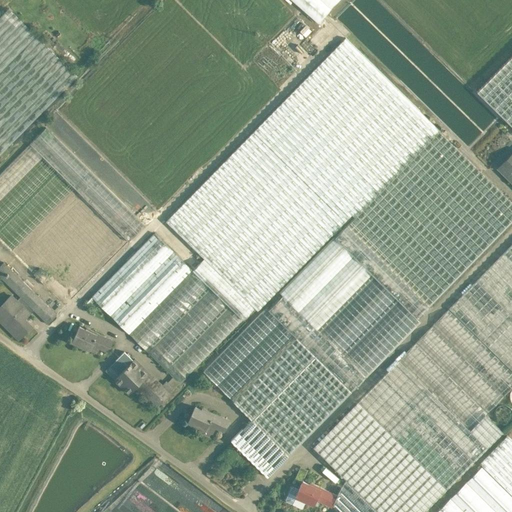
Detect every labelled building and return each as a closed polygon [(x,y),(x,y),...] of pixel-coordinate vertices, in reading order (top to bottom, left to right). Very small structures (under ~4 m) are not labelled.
[(337,0),(291,0),(318,23),(337,0)] [(8,8),(0,16),(0,153),(77,76),(8,8)] [(345,38),(165,221),(203,258),(254,307),(257,310),(351,214),(354,217),(439,131),(439,130),(345,38)] [(167,96),(164,100),(175,108),(182,97),(162,85),(159,90),(167,96)] [(144,225),(46,127),(29,143),(74,188),(78,191),(94,207),(96,209),(113,226),(115,228),(128,241),(144,225)] [(354,217),(346,225),(387,265),(480,171),(439,131),(354,217)] [(29,143),(0,172),(0,225),(56,169),(29,143)] [(511,153),(497,168),(508,179),(511,174),(511,153)] [(58,171),(0,229),(0,240),(11,252),(74,188),(58,171)] [(511,201),(480,171),(387,265),(428,305),(511,219),(511,201)] [(78,191),(15,255),(31,271),(94,207),(78,191)] [(96,209),(39,267),(56,284),(113,226),(96,209)] [(387,265),(346,225),(334,237),(374,275),(395,297),(398,299),(417,318),(429,306),(428,305),(387,265)] [(115,228),(58,286),(71,299),(128,241),(115,228)] [(155,232),(92,296),(129,333),(192,269),(155,232)] [(334,237),(280,293),(281,294),(319,331),(374,276),(374,275),(334,237)] [(511,244),(313,446),(345,479),(378,511),(422,511),(502,431),(485,414),(511,386),(511,244)] [(254,307),(203,258),(192,269),(209,285),(211,288),(227,304),(229,306),(243,319),(254,307)] [(56,314),(3,261),(0,264),(0,275),(20,296),(34,309),(47,323),(56,314)] [(56,284),(39,267),(33,273),(65,305),(71,299),(58,286),(56,284)] [(192,269),(129,333),(146,349),(209,285),(192,269)] [(374,276),(319,331),(341,352),(395,297),(374,276)] [(211,288),(154,345),(170,362),(227,304),(211,288)] [(319,331),(281,294),(267,309),(294,335),(305,346),(319,331)] [(16,301),(10,295),(0,305),(0,319),(19,338),(31,325),(24,319),(29,314),(16,301)] [(34,309),(20,296),(16,301),(29,314),(34,309)] [(398,299),(344,355),(344,356),(365,377),(420,320),(417,318),(398,299)] [(229,306),(172,364),(186,377),(243,319),(229,306)] [(265,307),(202,371),(231,399),(294,335),(267,309),(265,307)] [(89,331),(79,326),(72,341),(89,349),(92,341),(99,345),(98,346),(108,351),(113,340),(90,330),(89,331)] [(341,352),(319,331),(305,346),(351,391),(365,377),(344,356),(344,355),(341,352)] [(294,335),(231,399),(251,419),(288,455),(351,391),(305,346),(294,335)] [(124,351),(115,360),(124,369),(133,360),(124,351)] [(115,378),(114,379),(129,393),(135,387),(147,374),(148,374),(133,359),(124,369),(120,373),(115,378)] [(111,364),(106,370),(115,378),(120,373),(111,364)] [(163,389),(147,374),(135,387),(156,407),(174,389),(168,383),(163,389)] [(229,420),(206,409),(205,411),(195,406),(188,421),(205,429),(208,421),(215,424),(215,426),(224,430),(229,420)] [(288,455),(251,419),(230,440),(267,476),(288,455)] [(511,511),(511,440),(507,435),(479,463),(482,465),(450,497),(465,511),(511,511)] [(249,461),(232,444),(227,449),(244,465),(249,461)] [(323,463),(320,467),(328,474),(331,470),(323,463)] [(209,511),(210,510),(227,511),(234,511),(168,465),(109,511),(209,511)] [(378,511),(345,479),(339,490),(337,495),(336,495),(333,503),(342,511),(378,511)] [(336,495),(314,484),(313,486),(303,481),(304,481),(302,481),(299,489),(293,486),(291,487),(285,499),(286,500),(300,507),(302,506),(305,500),(312,503),(313,504),(316,496),(323,499),(322,501),(332,505),(333,503),(336,495)] [(465,511),(450,497),(435,511),(465,511)]
